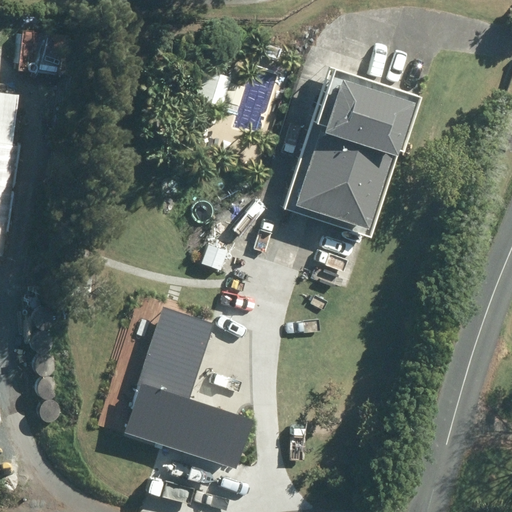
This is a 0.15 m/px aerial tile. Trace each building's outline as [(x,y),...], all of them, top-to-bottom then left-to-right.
[(281,44),(262,38),(256,52),(275,59),(281,44)] [(333,60),(283,203),(368,233),(417,89),(333,60)] [(218,106),(228,76),(197,66),(188,97),(218,106)] [(0,254),(15,144),(0,142),(0,254)] [(234,303),(228,320),(253,329),(258,312),(234,303)] [(106,324),(65,322),(60,417),(101,420),(106,324)] [(188,377),(182,397),(197,401),(203,381),(188,377)]
